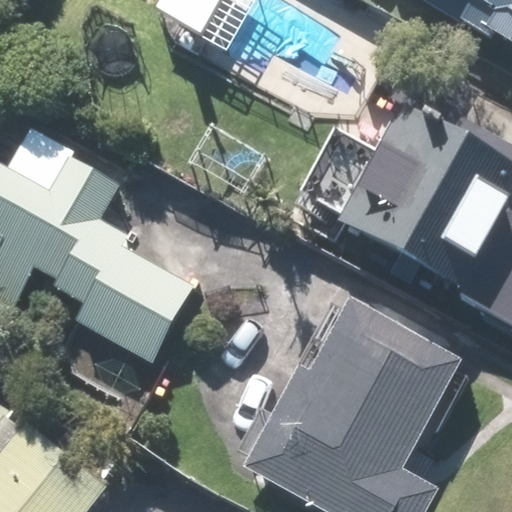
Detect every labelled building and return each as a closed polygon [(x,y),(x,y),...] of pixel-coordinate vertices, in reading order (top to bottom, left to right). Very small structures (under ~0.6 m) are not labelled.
[(511,0),(445,0),(511,37),(511,0)] [(511,183),(477,167),(400,132),(347,245),(343,253),(511,331),(511,227),(505,225),(511,210),(511,183)] [(0,184),(0,305),(20,315),(41,274),(67,287),(62,297),(94,312),(84,331),(159,369),(200,288),(128,251),(134,239),(105,224),(123,189),(75,164),(57,200),(5,174),(0,184)] [(409,476),(465,368),(356,311),(320,381),(309,376),(256,478),(322,511),(431,511),(442,493),(409,476)] [(95,511),(111,491),(0,407),(0,511),(95,511)]
